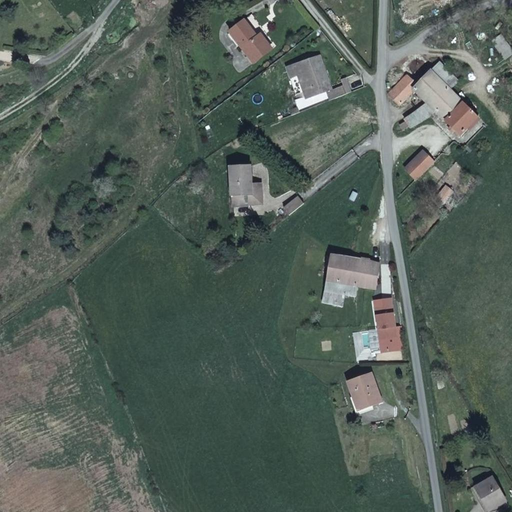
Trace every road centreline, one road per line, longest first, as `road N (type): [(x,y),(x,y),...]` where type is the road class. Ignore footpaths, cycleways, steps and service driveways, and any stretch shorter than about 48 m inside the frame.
road 1 (unclassified): [(383,0),(383,126),(440,511)]
road 2 (track): [(0,111),(56,81),(91,33)]
